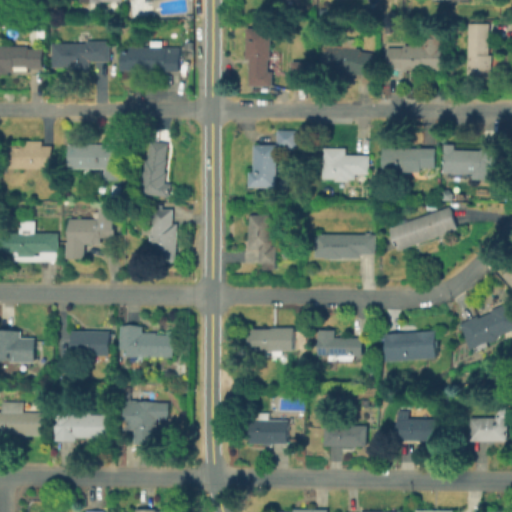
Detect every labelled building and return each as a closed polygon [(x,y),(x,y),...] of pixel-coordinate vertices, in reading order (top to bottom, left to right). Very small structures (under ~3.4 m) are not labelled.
[(471,83),(469,28),(490,27),(493,82),(471,83)] [(250,30),(272,30),(272,72),(273,72),(273,87),(252,87),(252,61),(250,61),(250,30)] [(52,45),(111,44),(111,63),(93,63),(93,75),(74,76),(74,70),(53,70),(52,45)] [(375,56),(372,74),(362,72),(362,73),(322,66),(326,44),(365,51),(365,54),(375,56)] [(450,45),(450,71),(405,70),(405,69),(390,69),(390,47),(405,47),(405,45),(450,45)] [(0,46),(15,46),(15,51),(43,51),(43,69),(29,69),(29,71),(15,71),(15,72),(10,72),(10,76),(0,76),(0,46)] [(125,49),(182,51),(181,74),(124,73),(125,49)] [(306,60),(290,61),(290,78),(307,77),(306,60)] [(256,185),(249,185),(249,170),(256,170),(256,147),(274,147),(274,130),(298,130),(298,149),(279,149),(279,185),(256,185)] [(42,141),(42,147),(54,147),(53,168),(15,168),(15,141),(42,141)] [(168,145),(162,181),(174,184),(171,197),(142,191),(145,177),(146,178),(151,142),(168,145)] [(119,168),(119,182),(99,181),(99,168),(72,168),(72,143),(119,143),(119,168)] [(423,150),(423,151),(436,151),(436,168),(423,168),(423,171),(387,171),(387,150),(423,150)] [(348,151),(348,157),(373,157),(373,175),(360,175),(360,180),(329,180),(329,151),(348,151)] [(491,175),(491,182),(477,182),(477,175),(448,175),(448,151),(499,151),(499,167),(491,167),(491,175)] [(452,209),(460,231),(403,253),(395,231),(452,209)] [(86,260),(70,260),(70,219),(101,220),(101,210),(117,210),(117,232),(102,232),(102,244),(86,244),(86,260)] [(153,212),(174,212),(174,225),(180,226),(179,266),(152,266),(153,212)] [(261,251),(252,251),(252,219),(274,220),(274,231),(282,231),(282,239),(278,239),(278,269),(261,269),(261,251)] [(37,224),(37,233),(58,233),(58,262),(18,262),(18,252),(10,252),(10,233),(24,233),(24,224),(37,224)] [(364,259),(317,259),(317,236),(377,236),(377,256),(364,256),(364,259)] [(511,304),(511,335),(476,352),(464,327),(511,304)] [(143,327),(143,335),(175,335),(175,359),(132,359),(132,351),(123,351),(123,327),(143,327)] [(252,331),(296,329),(297,353),(253,354),(252,331)] [(0,330),(22,331),(22,339),(37,339),(37,362),(0,362),(0,330)] [(73,357),(73,330),(112,330),(112,357),(73,357)] [(337,332),(337,338),(364,338),(364,356),(322,356),(322,332),(337,332)] [(440,332),(442,360),(390,364),(388,335),(440,332)] [(158,400),(158,403),(170,403),(170,420),(158,420),(157,446),(137,446),(137,430),(128,430),(128,400),(158,400)] [(24,403),(24,412),(45,412),(45,436),(0,435),(0,411),(5,412),(5,403),(24,403)] [(411,410),(411,420),(442,420),(442,442),(399,442),(399,410),(411,410)] [(76,442),(57,442),(57,415),(110,415),(110,438),(76,437),(76,442)] [(511,443),(471,443),(471,416),(511,416),(511,443)] [(253,420),(291,420),(291,446),(253,446),(253,420)] [(326,447),(326,421),(369,422),(369,447),(326,447)]
